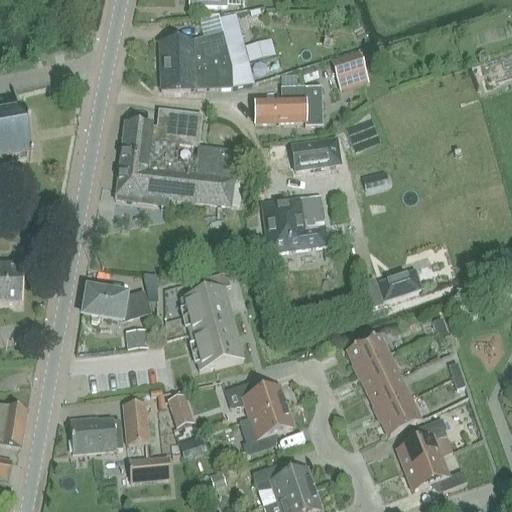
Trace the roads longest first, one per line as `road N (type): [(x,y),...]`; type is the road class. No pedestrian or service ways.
road 1 (tertiary): [(30,511),(124,0)]
road 2 (residential): [(368,511),(355,463),(327,449),(316,380),(299,371)]
